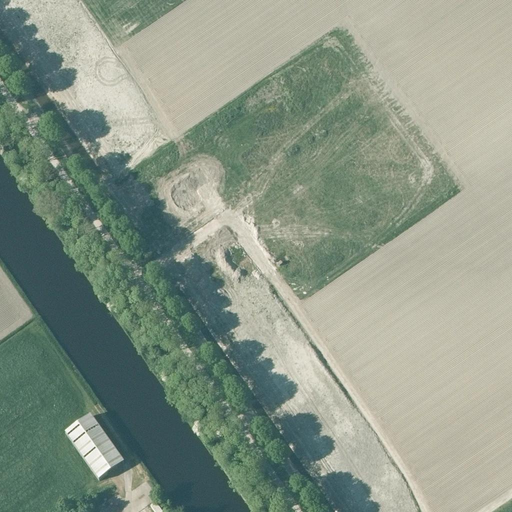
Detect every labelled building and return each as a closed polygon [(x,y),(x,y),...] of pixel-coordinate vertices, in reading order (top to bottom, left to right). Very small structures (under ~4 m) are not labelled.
[(335,38),(337,49),(340,48),(342,55),(349,54),(345,36),(335,38)] [(325,111),(334,120),(345,109),(335,100),(325,111)] [(415,114),(421,110),(417,103),(410,107),(415,114)] [(348,145),(393,216),(441,185),(396,114),(348,145)] [(249,179),(301,150),(285,123),(233,153),(249,179)] [(437,141),(458,178),(470,171),(450,134),(437,141)] [(197,170),(162,186),(174,213),(197,202),(190,188),(202,182),(197,170)] [(309,172),(238,215),(271,269),(295,254),(296,256),(321,241),(317,235),(340,222),(309,172)] [(356,226),(363,238),(371,233),(364,221),(356,226)] [(99,482),(124,465),(91,417),(66,435),(99,482)] [(102,495),(107,504),(116,499),(111,491),(102,495)] [(150,502),(143,505),(146,511),(152,508),(150,502)]
